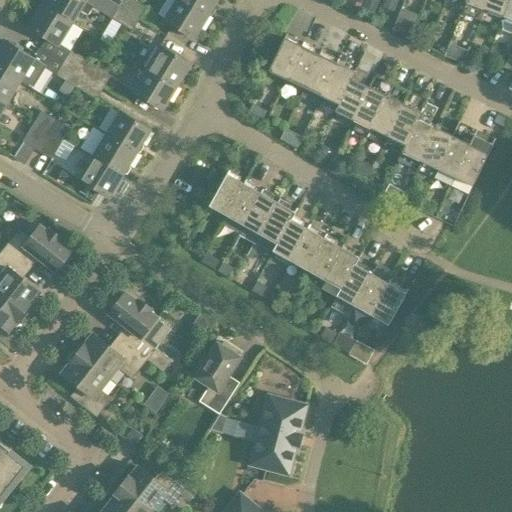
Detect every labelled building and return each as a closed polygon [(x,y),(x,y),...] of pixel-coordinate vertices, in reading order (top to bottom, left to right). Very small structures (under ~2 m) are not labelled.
[(43,0),(41,5),(72,24),(80,11),(87,15),(92,7),(112,19),(120,8),(106,0),(43,0)] [(133,0),(123,0),(120,8),(139,19),(146,8),(133,0)] [(208,17),(181,0),(175,0),(163,20),(194,39),(208,17)] [(181,0),(208,17),(218,0),(181,0)] [(483,10),(486,0),(465,0),(464,3),(483,10)] [(501,17),(507,0),(486,0),(483,10),(501,17)] [(511,21),(511,0),(507,0),(501,17),(511,21)] [(72,24),(41,5),(27,27),(58,47),(72,24)] [(120,8),(112,19),(132,31),(139,19),(120,8)] [(391,30),(408,37),(414,23),(397,16),(391,30)] [(285,82),(304,43),(285,34),(267,73),(285,82)] [(0,46),(0,69),(20,82),(30,88),(44,66),(3,41),(0,46)] [(303,90),(321,52),(304,43),(285,82),(303,90)] [(468,51),(449,43),(444,56),(463,63),(468,51)] [(159,46),(145,69),(177,88),(191,65),(159,46)] [(70,52),(63,63),(83,76),(90,64),(70,52)] [(319,98),(338,60),(321,52),(303,90),(300,97),(316,105),(319,98)] [(337,106),(352,75),(356,68),(338,60),(319,98),(337,106)] [(55,75),(76,88),(83,76),(63,63),(55,75)] [(90,64),(83,76),(102,88),(110,76),(90,64)] [(0,69),(0,100),(6,104),(20,82),(0,69)] [(177,88),(145,69),(131,92),(163,111),(177,88)] [(352,122),(370,84),(352,75),(337,106),(334,113),(352,122)] [(83,76),(76,88),(95,100),(102,88),(83,76)] [(369,130),(387,92),(370,84),(352,122),(369,130)] [(369,130),(386,138),(404,100),(387,92),(369,130)] [(404,146),(419,116),(423,109),(404,100),(386,138),(404,146)] [(40,112),(35,122),(47,129),(53,120),(40,112)] [(105,134),(137,154),(150,131),(119,112),(105,134)] [(418,163),(437,124),(419,116),(404,146),(400,154),(418,163)] [(435,171),(459,122),(458,121),(453,132),(437,124),(418,163),(435,171)] [(47,129),(35,122),(22,142),(35,149),(47,129)] [(459,122),(435,171),(453,179),(476,130),(459,122)] [(58,123),(52,133),(63,140),(69,130),(58,123)] [(476,130),(453,179),(471,188),(489,149),(494,139),(476,130)] [(63,140),(52,133),(40,152),(51,159),(63,140)] [(105,134),(92,157),(124,175),(137,154),(105,134)] [(325,169),(331,160),(320,153),(316,150),(315,151),(310,159),(325,169)] [(124,175),(92,157),(78,179),(110,198),(124,175)] [(337,160),(335,162),(330,171),(345,180),(350,171),(352,168),(337,160)] [(225,218),(246,181),(228,171),(207,208),(225,218)] [(225,218),(242,227),(263,190),(246,181),(225,218)] [(263,190),(242,227),(259,236),(280,199),(263,190)] [(276,246),(293,216),(297,209),(280,199),(259,236),(276,246)] [(293,216),(276,246),(272,253),(288,262),(309,225),(293,216)] [(288,262),(306,272),(326,234),(309,225),(288,262)] [(3,248),(24,265),(32,254),(55,272),(57,268),(61,271),(72,258),(68,255),(71,251),(58,242),(60,239),(48,230),(47,232),(39,226),(29,238),(18,230),(3,248)] [(326,234),(306,272),(323,281),(344,244),(326,234)] [(340,291),(357,260),(361,253),(344,244),(323,281),(340,291)] [(0,294),(27,315),(33,306),(30,303),(38,293),(16,275),(24,265),(3,248),(0,252),(0,294)] [(357,260),(340,291),(336,298),(353,307),(374,270),(357,260)] [(353,307),(370,317),(391,279),(374,270),(353,307)] [(391,279),(370,317),(387,326),(407,288),(391,279)] [(122,342),(146,361),(162,373),(171,361),(155,349),(161,342),(150,334),(160,321),(148,312),(150,310),(138,301),(137,303),(124,293),(122,297),(118,294),(107,308),(111,311),(108,314),(130,332),(122,342)] [(20,324),(27,315),(0,294),(0,325),(7,332),(16,321),(20,324)] [(79,343),(73,351),(108,379),(117,368),(131,380),(146,361),(122,342),(114,352),(92,335),(83,346),(79,343)] [(224,382),(239,359),(235,356),(238,352),(223,343),(221,347),(217,344),(195,378),(208,387),(198,402),(219,415),(235,390),(224,382)] [(99,390),(108,379),(73,351),(66,360),(69,363),(61,374),(83,391),(75,402),(96,418),(111,399),(99,390)] [(306,406),(267,396),(249,466),(287,476),(295,448),(297,449),(301,435),(298,434),(306,406)] [(226,418),(219,415),(210,429),(222,433),(226,418)] [(0,501),(28,466),(9,451),(0,443),(0,501)] [(127,478),(121,486),(151,510),(160,499),(170,507),(185,488),(161,469),(153,480),(137,467),(128,478),(127,478)] [(150,511),(151,510),(121,486),(114,495),(115,495),(107,506),(114,511),(150,511)] [(260,511),(239,494),(223,511),(260,511)]
